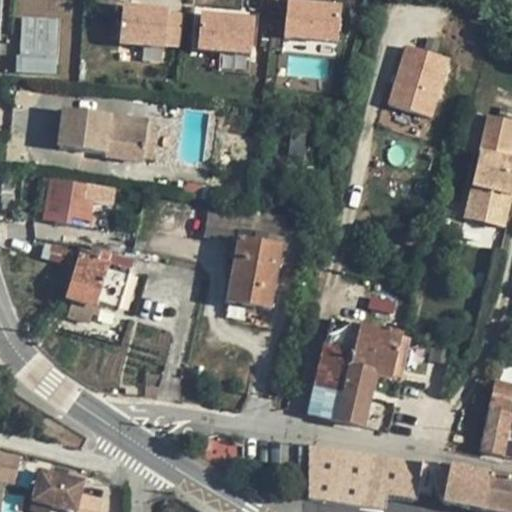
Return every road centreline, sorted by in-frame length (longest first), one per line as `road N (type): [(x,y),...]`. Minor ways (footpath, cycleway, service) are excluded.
road 1 (residential): [(511,470),(203,421)]
road 2 (residential): [(203,421),(78,408)]
